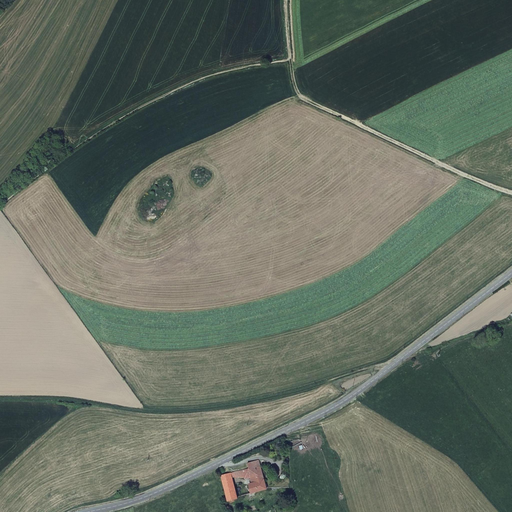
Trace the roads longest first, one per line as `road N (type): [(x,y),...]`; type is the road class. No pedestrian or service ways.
road 1 (secondary): [(511,273),(334,407),(146,495),(86,511)]
road 2 (track): [(289,59),(308,101),(511,193)]
